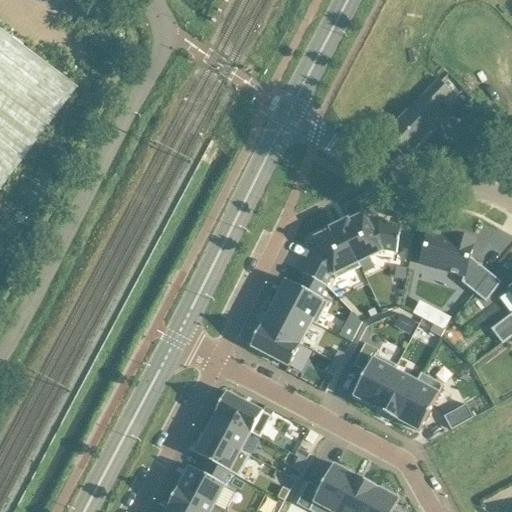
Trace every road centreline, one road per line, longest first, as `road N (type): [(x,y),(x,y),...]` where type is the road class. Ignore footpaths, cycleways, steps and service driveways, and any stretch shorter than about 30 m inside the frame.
road 1 (residential): [(0,357),(165,33)]
road 2 (residential): [(435,511),(397,457),(216,363)]
road 3 (tertiary): [(174,340),(289,112)]
road 4 (tertiary): [(511,201),(379,173),(289,112)]
road 5 (tertiary): [(84,511),(174,340)]
road 6 (residential): [(216,363),(289,211)]
road 7 (residential): [(137,511),(216,363)]
road 8 (tertiary): [(289,112),(347,0)]
